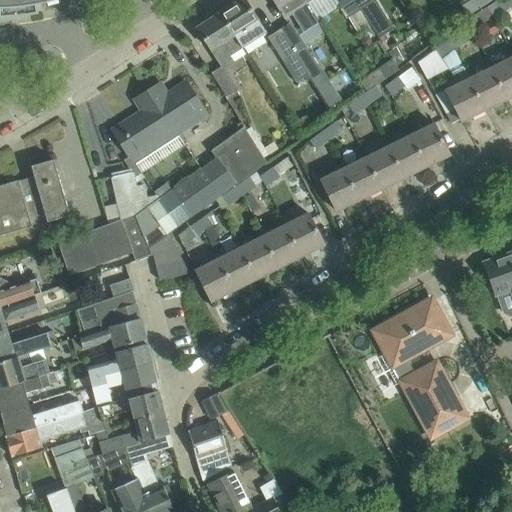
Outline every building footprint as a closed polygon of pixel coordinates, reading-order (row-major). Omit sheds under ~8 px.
[(242,48),(266,33),(245,0),(239,0),(219,13),(242,48)] [(306,0),(273,0),(283,16),(285,15),(288,18),(292,15),(304,33),(320,22),(307,1),(306,0)] [(370,25),(353,0),(337,0),(358,33),(370,25)] [(370,0),(353,0),(370,25),(367,21),(373,17),(368,10),(374,5),(370,0)] [(493,17),(507,9),(501,0),(497,0),(486,7),(493,17)] [(486,7),(472,15),(479,26),(493,17),(486,7)] [(219,13),(196,28),(221,67),(222,66),(232,60),(230,56),(242,48),(219,13)] [(290,22),(278,30),(293,53),(295,52),(311,77),(322,71),(290,22)] [(293,53),(278,30),(267,37),(285,65),(296,58),(293,53)] [(447,40),(454,49),(467,40),(460,30),(447,40)] [(443,57),(454,49),(447,40),(436,48),(443,57)] [(511,96),(511,56),(491,67),(507,99),(511,96)] [(222,66),(221,67),(211,73),(226,97),(237,89),(222,66)] [(446,90),(462,122),(484,110),(463,67),(452,72),(458,84),(446,90)] [(507,99),(491,67),(469,78),(484,110),(507,99)] [(398,76),(384,86),(391,95),(405,85),(398,76)] [(382,80),(361,95),(368,105),(382,95),(375,85),(382,80)] [(160,83),(149,91),(177,135),(207,116),(185,82),(167,94),(160,83)] [(125,131),(117,136),(134,163),(177,135),(149,91),(144,94),(147,98),(138,105),(142,111),(121,124),(125,131)] [(368,105),(361,95),(348,105),(355,114),(368,105)] [(336,120),(322,129),(330,140),(343,130),(336,120)] [(433,123),(411,134),(427,166),(449,155),(433,123)] [(246,130),(244,128),(196,162),(200,169),(171,190),(165,183),(154,192),(156,196),(157,198),(159,197),(179,225),(221,195),(248,175),(266,162),(263,157),(246,130)] [(330,140),(322,129),(309,139),(316,149),(330,140)] [(427,166),(411,134),(388,145),(404,178),(427,166)] [(404,178),(388,145),(366,156),(382,189),(404,178)] [(382,189),(366,156),(343,167),(359,200),(382,189)] [(0,185),(0,235),(32,226),(31,225),(46,220),(47,222),(70,215),(53,159),(31,166),(37,186),(21,191),(18,180),(0,185)] [(272,166),(259,176),(263,181),(266,186),(280,176),(272,166)] [(359,200),(343,167),(320,179),(336,211),(359,200)] [(236,186),(242,195),(263,181),(259,176),(256,171),(236,186)] [(136,186),(133,172),(113,177),(122,219),(139,213),(149,250),(170,235),(169,233),(179,225),(159,197),(157,198),(156,196),(147,198),(144,184),(136,186)] [(222,196),(228,205),(242,195),(236,186),(222,196)] [(218,221),(211,211),(197,221),(204,231),(218,221)] [(139,213),(122,219),(58,243),(70,276),(92,267),(132,252),(135,261),(151,256),(149,250),(139,213)] [(308,213),(285,224),(285,225),(301,256),(324,245),(308,213)] [(204,231),(197,221),(184,230),(191,240),(204,231)] [(301,256),(285,225),(263,236),(279,268),(301,256)] [(182,261),(170,235),(149,250),(151,256),(153,255),(156,267),(182,261)] [(279,268),(263,236),(240,247),(256,279),(279,268)] [(256,279),(240,247),(218,258),(234,290),(256,279)] [(511,252),(484,263),(489,276),(491,281),(495,295),(497,294),(503,312),(511,308),(511,252)] [(234,290),(218,258),(195,270),(211,302),(234,290)] [(189,273),(182,261),(156,267),(159,280),(189,273)] [(0,306),(34,295),(46,291),(43,279),(0,292),(0,306)] [(133,290),(129,279),(108,285),(112,297),(133,290)] [(38,309),(34,295),(0,306),(0,334),(7,332),(4,320),(38,309)] [(372,330),(382,348),(385,354),(380,356),(396,385),(400,382),(431,438),(467,418),(436,361),(415,373),(407,359),(451,335),(433,300),(410,312),(411,315),(405,318),(403,314),(372,330)] [(145,339),(136,303),(114,309),(117,323),(79,335),(79,336),(71,338),(74,350),(82,348),(82,349),(112,340),(114,347),(145,339)] [(11,343),(7,332),(0,334),(0,360),(29,351),(50,344),(46,333),(11,343)] [(151,363),(146,343),(116,352),(118,359),(88,367),(90,375),(72,380),(73,384),(91,380),(151,363)] [(32,363),(29,351),(0,360),(0,387),(45,373),(53,371),(51,367),(48,368),(45,359),(32,363)] [(156,382),(151,363),(91,380),(98,407),(112,402),(158,390),(156,382)] [(49,385),(45,373),(0,387),(0,411),(1,413),(29,404),(25,392),(49,385)] [(98,407),(103,423),(105,429),(106,434),(119,423),(133,420),(131,410),(133,418),(151,413),(153,418),(164,415),(158,390),(98,407)] [(228,412),(218,395),(205,402),(213,418),(223,414),(228,412)] [(32,415),(29,404),(1,413),(7,435),(59,420),(56,408),(32,415)] [(7,435),(5,436),(11,456),(41,447),(39,440),(79,428),(80,432),(87,430),(88,434),(105,429),(98,407),(59,420),(7,435)] [(223,414),(237,438),(242,435),(228,412),(223,414)] [(153,418),(151,413),(133,418),(133,420),(137,432),(98,442),(101,453),(125,447),(169,434),(164,415),(153,418)] [(218,421),(188,431),(202,481),(233,464),(218,421)] [(173,446),(169,434),(125,447),(130,460),(145,455),(173,446)] [(86,458),(93,476),(105,472),(101,453),(86,458)] [(159,486),(148,460),(145,455),(130,460),(133,466),(138,479),(143,492),(140,493),(147,511),(174,511),(162,484),(159,486)] [(233,472),(227,475),(208,485),(221,511),(284,511),(291,509),(281,493),(272,497),(272,495),(251,507),(233,472)] [(138,479),(112,490),(121,511),(147,511),(140,493),(143,492),(138,479)] [(90,511),(88,511),(76,484),(65,489),(73,511),(78,511),(80,511),(79,511),(108,511),(107,509),(101,511),(95,511),(94,510),(90,511)] [(72,511),(73,511),(65,489),(47,495),(53,511),(72,511)]
